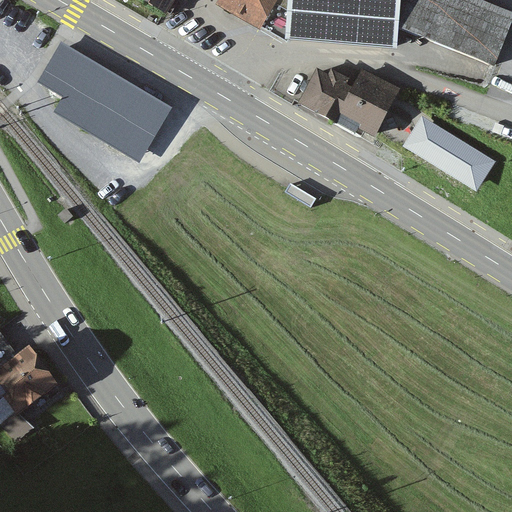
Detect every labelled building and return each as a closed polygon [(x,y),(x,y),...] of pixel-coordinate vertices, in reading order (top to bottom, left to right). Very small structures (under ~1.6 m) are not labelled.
[(194,0),(145,0),(184,20),(194,0)] [(229,0),(235,3),(231,12),(270,32),(287,0),(229,0)] [(315,0),(314,47),(417,58),(418,41),(511,70),(511,16),(470,0),(315,0)] [(173,111),(62,46),(38,85),(64,100),(54,115),(140,166),(173,111)] [(390,144),(410,96),(374,78),(367,88),(342,75),(320,78),(317,109),(390,144)] [(407,134),(483,178),(501,147),(425,103),(407,134)] [(73,388),(46,351),(8,379),(36,416),(73,388)]
